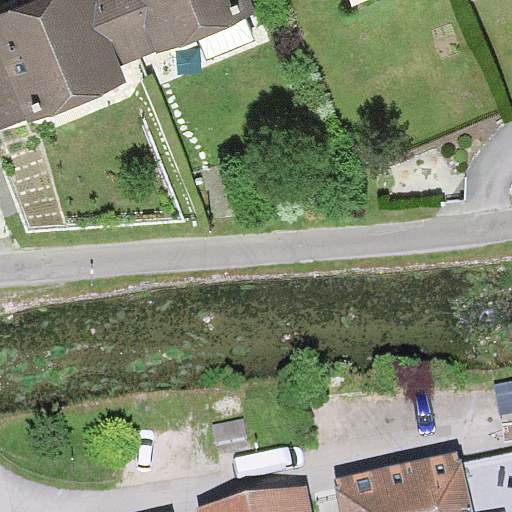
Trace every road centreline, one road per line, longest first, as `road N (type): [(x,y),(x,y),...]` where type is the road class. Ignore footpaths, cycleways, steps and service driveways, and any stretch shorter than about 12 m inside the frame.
road 1 (residential): [(511,234),(0,270)]
road 2 (residential): [(74,511),(511,433)]
